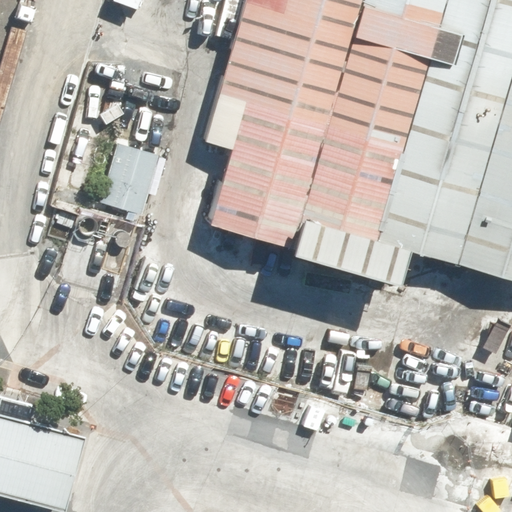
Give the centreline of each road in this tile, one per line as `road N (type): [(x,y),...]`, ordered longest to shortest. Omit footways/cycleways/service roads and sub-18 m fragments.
road 1 (unknown): [(0,252),(19,305),(105,379),(126,408),(145,463)]
road 2 (unknown): [(39,0),(0,224)]
road 3 (unknown): [(145,463),(309,511)]
